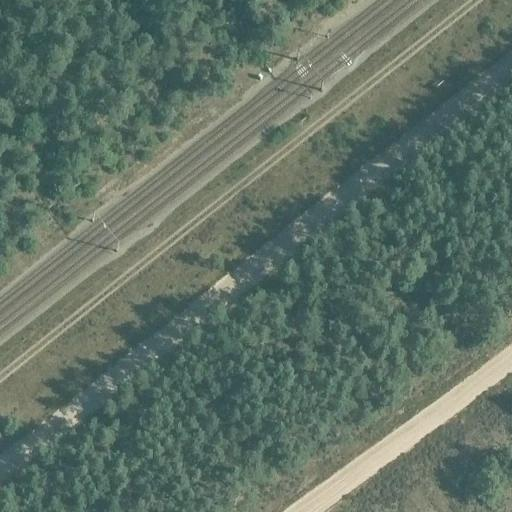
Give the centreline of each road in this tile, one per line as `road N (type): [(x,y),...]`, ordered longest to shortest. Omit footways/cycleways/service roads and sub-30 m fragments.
road 1 (track): [(0,469),(511,64)]
road 2 (track): [(0,378),(477,0)]
road 3 (track): [(511,353),(297,511)]
